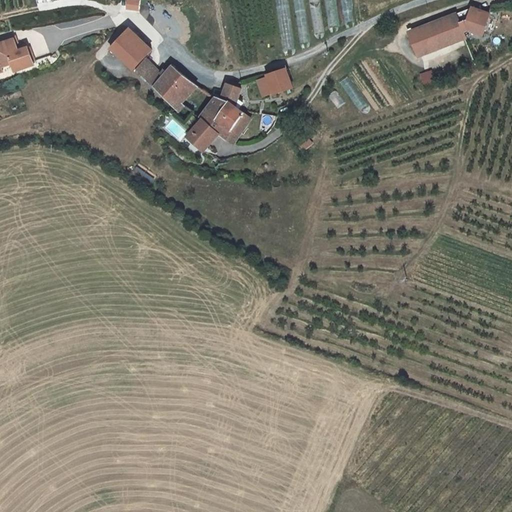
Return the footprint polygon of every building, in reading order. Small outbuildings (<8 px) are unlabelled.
[(276,0),(282,49),(294,47),(287,0),(276,0)] [(474,8),(457,13),(465,35),(472,32),(486,40),(496,20),(487,15),(484,19),(476,15),(474,8)] [(457,13),(409,30),(418,54),(466,38),(465,35),(457,13)] [(299,23),(300,42),(308,41),(306,23),(299,23)] [(129,28),(110,49),(133,69),(151,48),(129,28)] [(0,70),(3,70),(2,66),(12,63),(14,70),(34,63),(28,46),(17,50),(16,46),(18,45),(15,38),(0,42),(0,70)] [(147,58),(137,69),(151,84),(162,73),(147,58)] [(177,108),(184,101),(198,86),(190,78),(172,63),(162,73),(151,84),(167,100),(177,108)] [(285,67),(267,73),(274,93),(293,86),(285,67)] [(431,71),(420,74),(422,84),(434,81),(431,71)] [(251,117),(233,104),(235,101),(235,99),(244,101),(246,90),(232,87),(220,98),(215,98),(198,118),(201,120),(186,138),(194,144),(205,143),(214,131),(218,134),(224,139),(225,138),(235,124),(242,130),(251,117)] [(242,130),(235,124),(225,138),(232,143),(242,130)] [(205,143),(194,144),(203,152),(218,134),(214,131),(205,143)]
